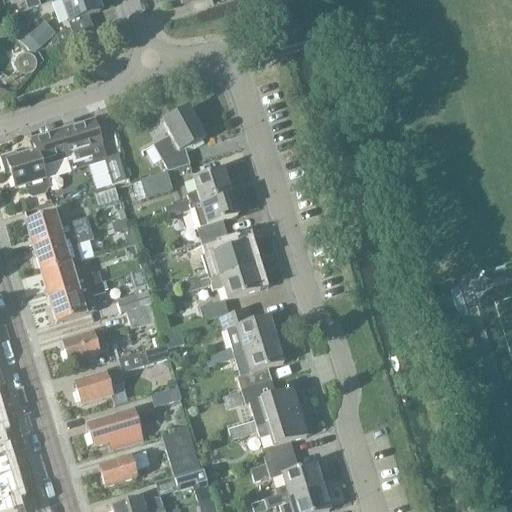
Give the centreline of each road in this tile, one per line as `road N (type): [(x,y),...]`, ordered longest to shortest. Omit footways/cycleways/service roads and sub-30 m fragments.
road 1 (residential): [(374,511),(241,86),(211,66),(147,62)]
road 2 (residential): [(69,511),(0,277)]
road 3 (residential): [(0,129),(126,87),(147,62)]
